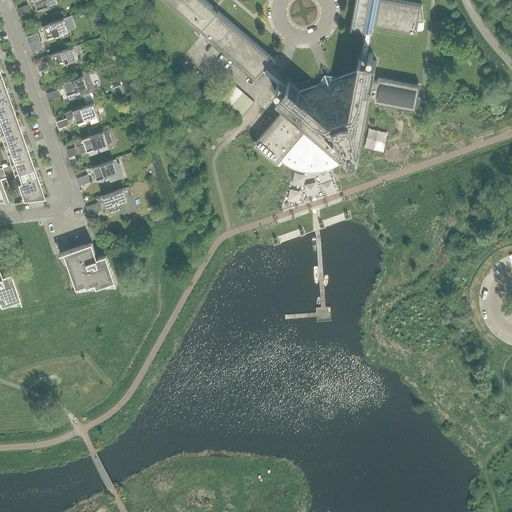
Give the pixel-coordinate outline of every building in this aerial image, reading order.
[(37,10),(58,2),(56,0),(29,0),(31,4),(35,3),(37,10)] [(369,101),(416,110),(416,105),(420,85),(374,77),(377,61),(366,59),(371,32),(372,33),(373,26),(416,34),(417,29),(421,29),(422,29),(422,28),(423,28),(424,27),(424,26),(424,25),(422,4),(398,0),(358,0),(353,29),(366,32),(361,59),(359,58),(357,68),(356,72),(329,81),(299,92),(288,83),(287,85),(284,82),(280,79),(275,75),(266,67),(273,59),(218,11),(215,9),(204,0),(164,0),(256,79),(263,70),(272,78),(284,88),(277,97),(289,107),(258,144),(276,159),(275,160),(275,161),(276,162),(276,163),(277,163),(277,164),(278,164),(279,164),(280,164),(281,163),(285,157),(287,159),(290,160),(292,161),(294,162),(297,163),(299,164),(302,165),(304,165),(307,166),(310,166),(312,166),(315,166),(318,166),(320,165),(323,165),(325,164),(328,163),(330,162),(333,161),(335,160),(337,158),(339,157),(341,155),(343,153),(350,159),(350,158),(351,158),(352,159),(353,159),(354,159),(355,158),(356,158),(356,157),(357,157),(357,156),(358,155),(359,156),(369,101)] [(16,9),(19,16),(30,12),(28,5),(16,9)] [(47,38),(68,31),(63,18),(39,27),(41,32),(45,31),(47,38)] [(26,37),(29,44),(39,41),(40,40),(38,33),(26,37)] [(29,44),(32,52),(42,48),(39,41),(29,44)] [(49,55),(51,60),(54,59),(57,66),(78,59),(75,52),(81,50),(80,45),(49,55)] [(36,65),(39,73),(50,69),(47,61),(36,65)] [(44,197),(0,72),(0,135),(23,200),(44,197)] [(67,94),(88,87),(83,75),(59,83),(61,88),(64,87),(67,94)] [(222,98),(241,116),(255,101),(236,84),(222,98)] [(46,94),(49,101),(60,97),(57,90),(46,94)] [(93,103),(69,112),(65,113),(67,118),(57,122),(59,129),(69,125),(68,121),(72,119),(71,117),(75,116),(77,123),(89,118),(91,124),(100,121),(93,103)] [(108,130),(75,141),(77,146),(80,153),(112,142),(108,130)] [(66,150),(69,157),(80,153),(77,146),(66,150)] [(113,160),(89,168),(91,173),(94,172),(97,179),(108,175),(111,182),(124,177),(119,164),(118,164),(116,159),(113,160)] [(13,201),(2,169),(0,169),(0,182),(7,202),(13,201)] [(76,178),(79,186),(90,182),(87,174),(76,178)] [(138,209),(129,186),(97,197),(99,202),(104,200),(107,207),(119,203),(123,214),(124,214),(123,211),(136,206),(137,209),(138,209)] [(86,207),(89,214),(100,210),(97,203),(86,207)] [(117,284),(106,254),(97,257),(92,242),(64,252),(77,287),(86,284),(86,286),(95,283),(97,287),(106,284),(107,286),(117,284)] [(20,302),(10,272),(1,275),(0,272),(0,304),(9,301),(10,303),(20,302)]
